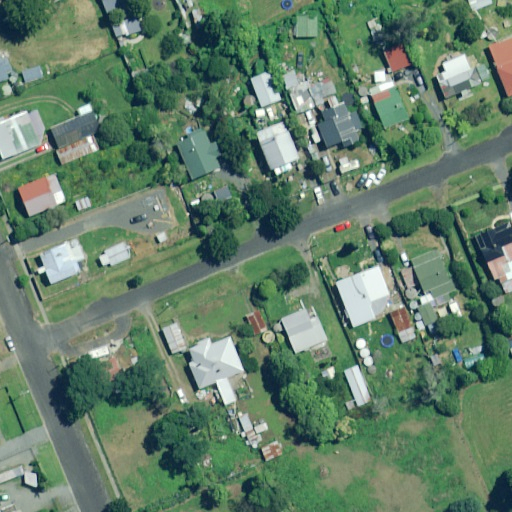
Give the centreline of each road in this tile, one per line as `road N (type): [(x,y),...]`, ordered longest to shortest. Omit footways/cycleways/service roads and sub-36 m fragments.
road 1 (residential): [(511,141),(33,345)]
road 2 (residential): [(99,511),(33,345)]
